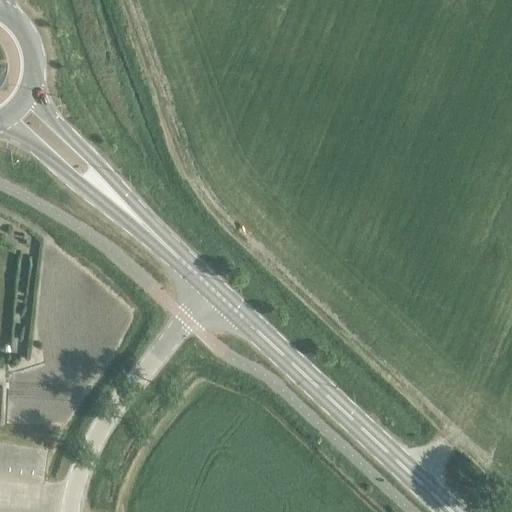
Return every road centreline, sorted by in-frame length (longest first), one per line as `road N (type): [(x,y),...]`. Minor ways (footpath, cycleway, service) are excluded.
road 1 (primary): [(451,511),(212,290)]
road 2 (tertiary): [(69,511),(105,419),(212,290)]
road 3 (primary): [(212,290),(112,196)]
road 4 (primary): [(3,120),(69,177),(112,196)]
road 5 (primary): [(112,196),(89,158),(22,101)]
